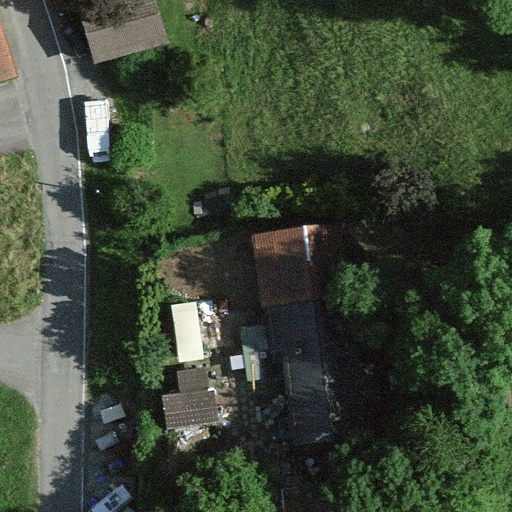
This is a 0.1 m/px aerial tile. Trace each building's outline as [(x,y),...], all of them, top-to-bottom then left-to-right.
[(147,0),(129,0),(80,17),(97,65),(162,43),(147,0)] [(343,236),(260,247),(269,315),(352,304),(343,236)] [(290,358),(301,447),(371,438),(352,304),(269,315),(272,360),(290,358)] [(205,372),(178,376),(182,402),(209,398),(205,372)] [(182,402),(166,404),(170,435),(217,429),(213,398),(209,398),(182,402)]
